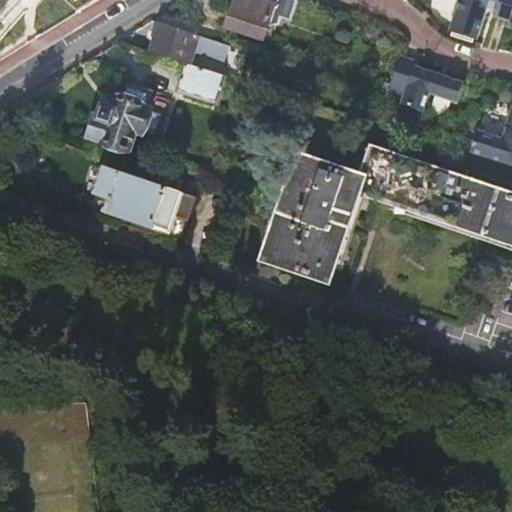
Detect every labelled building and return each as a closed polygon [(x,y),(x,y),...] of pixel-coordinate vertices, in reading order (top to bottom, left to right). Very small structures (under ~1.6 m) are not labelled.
[(0,0),(0,9),(1,9),(6,9),(7,9),(14,0),(0,0)] [(294,22),(301,0),(299,0),(274,0),(273,4),(261,0),(238,0),(229,27),(265,40),(269,27),(282,25),(285,19),(294,22)] [(511,0),(458,0),(449,32),(452,33),(473,40),(476,41),(487,9),(494,11),(492,17),(508,22),(511,9),(511,0)] [(0,20),(1,21),(10,11),(7,9),(6,9),(1,9),(0,9),(0,20)] [(155,43),(152,53),(188,64),(190,65),(194,53),(224,63),(230,47),(160,25),(158,33),(154,32),(153,37),(156,39),(155,43)] [(473,40),(452,33),(451,37),(472,44),(473,40)] [(401,105),(422,111),(424,112),(430,94),(456,103),(463,82),(415,67),(417,62),(400,57),(389,91),(404,96),(401,105)] [(217,103),(226,76),(190,65),(188,64),(179,91),(217,103)] [(137,133),(142,135),(143,132),(154,136),(162,116),(149,112),(151,109),(145,107),(150,95),(128,88),(123,99),(118,98),(115,105),(109,109),(103,107),(99,119),(97,118),(90,138),(130,151),(137,133)] [(477,130),(470,153),(511,165),(511,105),(511,106),(501,138),(477,130)] [(413,132),(417,116),(402,111),(397,128),(413,132)] [(371,149),(362,177),(297,156),(280,207),(276,217),(262,259),(458,326),(472,283),(477,268),(479,264),(474,262),(483,235),(502,240),(511,243),(511,196),(464,180),(467,169),(445,162),(441,173),(371,149)] [(179,191),(165,187),(105,166),(96,193),(109,198),(106,211),(129,219),(169,233),(184,194),(195,197),(197,190),(199,186),(183,181),(181,185),(179,191)] [(168,180),(165,187),(179,191),(181,185),(183,181),(169,176),(168,180)] [(169,233),(129,219),(127,228),(179,245),(195,197),(184,194),(169,233)]
